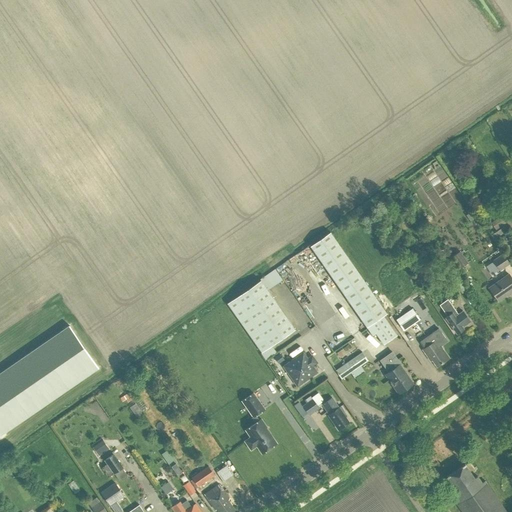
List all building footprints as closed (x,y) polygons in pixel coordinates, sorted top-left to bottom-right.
[(438,213),(454,203),(434,171),(418,182),(438,213)] [(499,190),(506,199),(511,195),(505,186),(499,190)] [(511,205),(508,200),(501,205),(510,217),(511,215),(511,205)] [(500,216),(490,222),(495,230),(505,223),(500,216)] [(330,232),(310,245),(372,335),(375,333),(383,344),(397,335),(383,315),(386,313),(330,232)] [(452,257),(460,269),(469,263),(460,251),(452,257)] [(493,261),(500,271),(510,264),(503,253),(493,261)] [(511,278),(509,274),(489,288),(498,301),(511,292),(511,293),(511,292),(511,278)] [(295,281),(300,290),(307,286),(302,277),(295,281)] [(295,329),(260,280),(227,303),(262,352),(295,329)] [(447,316),(445,318),(457,334),(464,329),(462,327),(470,321),(462,311),(458,314),(447,299),(439,305),(447,316)] [(395,319),(403,330),(419,319),(412,308),(395,319)] [(0,434),(98,367),(69,325),(0,373),(0,434)] [(447,355),(440,346),(447,341),(438,328),(419,342),(424,349),(423,349),(430,361),(432,360),(437,367),(446,360),(444,357),(447,355)] [(308,359),(303,352),(283,366),(297,386),(317,372),(312,365),(316,362),(312,356),(308,359)] [(335,370),(341,379),(368,360),(362,352),(335,370)] [(388,369),(389,371),(385,374),(398,394),(413,383),(400,364),(392,352),(380,360),(386,369),(388,369)] [(250,437),(244,441),(251,450),(257,445),(262,452),(261,453),(262,453),(277,443),(270,434),(269,434),(265,428),(267,427),(261,419),(259,420),(256,415),(264,409),(253,393),(242,401),(253,416),(251,417),(255,423),(245,430),(250,437)] [(328,415),(338,430),(349,422),(342,413),(344,411),(340,406),(338,407),(331,397),(322,404),(329,414),(328,415)] [(302,406),(308,414),(318,407),(312,399),(302,406)] [(129,407),(136,417),(142,413),(135,403),(129,407)] [(170,466),(171,465),(176,472),(181,469),(176,462),(177,461),(168,447),(161,452),(170,466)] [(103,460),(113,474),(122,468),(113,453),(103,460)] [(465,465),(465,464),(446,477),(456,491),(450,494),(462,511),(506,511),(485,481),(482,483),(477,476),(474,478),(471,474),(476,471),(470,462),(465,465)] [(227,465),(217,472),(223,482),(233,475),(227,465)] [(215,475),(209,466),(192,478),(198,487),(215,475)] [(68,483),(75,493),(80,490),(74,480),(68,483)] [(163,493),(171,488),(167,481),(159,485),(163,493)] [(195,491),(188,481),(183,485),(190,495),(195,491)] [(121,492),(115,483),(101,493),(110,505),(115,501),(116,501),(118,499),(116,496),(121,492)] [(207,492),(205,494),(215,509),(217,509),(219,511),(230,511),(235,509),(228,500),(229,498),(224,490),(224,489),(221,485),(218,487),(217,485),(212,489),(211,490),(209,488),(206,491),(207,492)] [(88,504),(94,511),(105,511),(106,511),(96,498),(88,504)] [(201,511),(195,504),(191,507),(186,500),(181,503),(180,501),(171,507),(174,511),(201,511)] [(120,511),(122,511),(116,501),(115,501),(110,505),(114,511),(120,511)]
